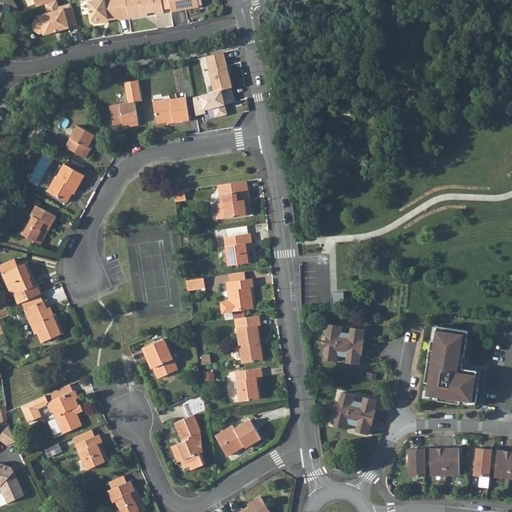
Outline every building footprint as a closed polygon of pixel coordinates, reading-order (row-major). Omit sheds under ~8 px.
[(56,0),(55,0),(45,4),(47,12),(38,15),(39,17),(35,18),(32,24),(34,30),(39,33),(43,32),(44,34),(54,32),(53,28),(58,27),(59,30),(76,25),(70,3),(58,6),(56,0)] [(125,0),(94,0),(88,1),(91,22),(95,24),(101,23),(104,20),(107,19),(107,20),(120,18),(120,20),(129,18),(125,0)] [(125,0),(129,18),(147,15),(147,13),(155,12),(155,14),(163,13),(163,9),(161,0),(125,0)] [(168,0),(161,0),(163,9),(170,8),(168,0)] [(168,0),(170,8),(170,12),(198,7),(198,6),(201,5),(200,0),(168,0)] [(225,54),(195,61),(200,82),(219,77),(218,70),(228,68),(225,54)] [(225,77),(201,84),(210,120),(234,114),(225,77)] [(162,104),(154,105),(157,125),(168,123),(174,122),(174,124),(189,121),(185,98),(171,101),(171,99),(162,101),(162,104)] [(112,126),(122,124),(129,123),(129,127),(137,126),(133,103),(108,107),(112,126)] [(89,150),(85,148),(88,143),(93,135),(76,126),(63,150),(83,161),(89,150)] [(52,188),(48,197),(65,206),(73,192),(75,193),(83,178),(63,167),(56,179),(54,179),(50,187),(52,188)] [(246,184),(221,187),(223,205),(215,205),(217,221),(249,217),(247,202),(249,202),(246,184)] [(34,220),(24,239),(40,248),(55,220),(37,209),(32,219),(34,220)] [(189,229),(179,230),(180,238),(190,237),(189,229)] [(246,229),(225,232),(225,233),(226,239),(225,240),(228,268),(250,266),(249,254),(245,254),(244,246),(250,245),(249,236),(246,237),(246,229)] [(15,296),(19,306),(22,305),(40,296),(41,296),(37,287),(34,288),(30,280),(34,278),(31,271),(29,272),(25,265),(18,268),(15,260),(2,266),(0,270),(12,296),(15,296)] [(244,275),(228,278),(229,284),(245,282),(244,275)] [(202,281),(185,284),(186,294),(204,291),(202,281)] [(245,282),(229,284),(226,285),(229,304),(221,305),(222,316),(252,311),(249,290),(252,290),(250,281),(245,282)] [(333,292),(330,292),(329,302),(342,302),(342,292),(333,292)] [(25,310),(43,303),(40,296),(22,305),(25,310)] [(43,303),(25,310),(28,318),(33,317),(40,334),(44,344),(64,335),(60,327),(58,328),(54,318),(50,309),(46,310),(43,303)] [(33,317),(28,318),(35,336),(40,334),(33,317)] [(237,331),(241,366),(261,363),(257,328),(259,328),(258,318),(235,321),(236,331),(237,331)] [(327,329),(325,341),(363,346),(364,339),(363,338),(364,328),(351,326),(350,332),(342,331),(342,325),(329,323),(328,330),(327,329)] [(468,331),(437,326),(435,341),(432,340),(425,382),(429,382),(427,395),(438,396),(438,400),(460,403),(461,400),(476,402),(479,387),(475,386),(477,371),(463,369),(468,331)] [(144,348),(148,358),(150,358),(155,369),(160,379),(179,371),(165,339),(144,348)] [(363,346),(325,341),(324,353),(325,353),(324,359),(337,361),(338,355),(347,356),(346,362),(359,364),(361,354),(362,354),(363,346)] [(259,371),(235,374),(239,404),(259,401),(258,389),(256,389),(255,381),(261,381),(259,371)] [(60,390),(19,408),(26,424),(38,420),(35,413),(36,410),(36,409),(47,405),(50,414),(53,413),(62,435),(80,427),(75,416),(81,413),(79,407),(77,408),(73,401),(77,399),(73,391),(72,392),(69,386),(60,390)] [(340,396),(337,408),(374,417),(376,410),(375,409),(377,399),(364,396),(362,402),(354,400),(356,394),(343,391),(341,397),(340,396)] [(374,417),(337,408),(334,419),(336,420),(334,426),(347,429),(349,423),(357,425),(355,431),(369,434),(371,424),(372,425),(374,417)] [(178,448),(171,451),(176,463),(180,461),(181,463),(184,471),(189,469),(191,472),(203,468),(198,456),(201,455),(198,430),(192,416),(175,424),(182,443),(177,445),(178,448)] [(232,431),(214,442),(225,460),(238,452),(238,450),(242,448),(244,451),(260,442),(249,423),(233,433),(232,431)] [(16,440),(9,424),(0,434),(0,439),(6,445),(16,440)] [(90,431),(73,438),(76,445),(93,437),(90,431)] [(93,437),(76,445),(76,446),(87,470),(107,461),(102,450),(100,451),(97,445),(100,443),(97,436),(93,437)] [(459,447),(445,448),(445,475),(460,474),(459,447)] [(492,449),(477,447),(474,475),(480,476),(479,487),(488,488),(492,449)] [(426,476),(425,448),(409,449),(410,476),(426,476)] [(445,475),(445,448),(430,448),(431,475),(445,475)] [(509,478),(511,451),(497,450),(494,476),(509,478)] [(0,461),(0,487),(7,502),(24,495),(12,466),(0,461)] [(110,482),(112,489),(127,483),(124,476),(110,482)] [(112,489),(109,491),(114,503),(118,501),(122,511),(145,511),(146,511),(136,490),(134,491),(130,482),(127,483),(112,489)] [(269,511),(260,497),(246,505),(248,509),(242,511),(269,511)]
